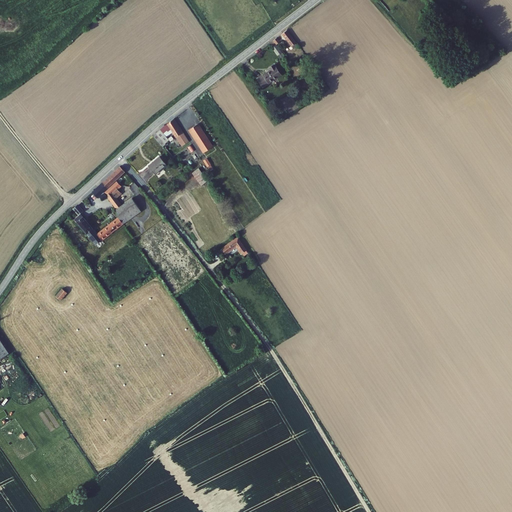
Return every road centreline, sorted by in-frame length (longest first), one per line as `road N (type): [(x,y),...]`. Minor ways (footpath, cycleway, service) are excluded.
road 1 (unclassified): [(118,157),(261,335),(369,511)]
road 2 (tertiary): [(315,0),(118,157)]
road 3 (tertiary): [(118,157),(41,230),(0,290)]
